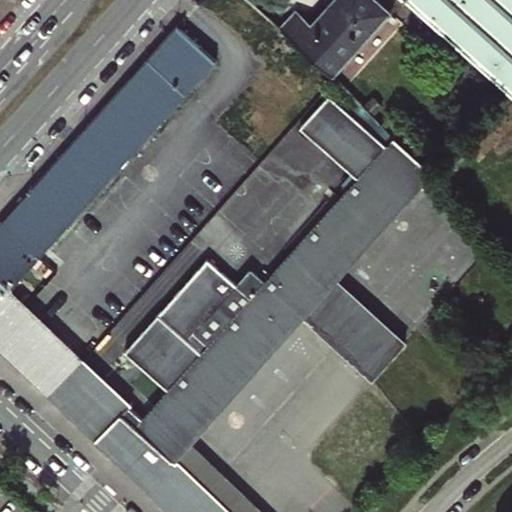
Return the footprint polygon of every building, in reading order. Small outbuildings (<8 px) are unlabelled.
[(283,26),(334,71),(391,8),(381,0),(335,0),(314,24),(298,10),(283,26)] [(511,89),(511,0),(412,0),(510,88),(511,89)] [(0,302),(10,291),(218,58),(178,23),(77,135),(0,220),(0,302)] [(356,176),(384,144),(327,93),(298,125),(356,176)] [(356,176),(262,281),(247,268),(235,282),(207,258),(124,349),(167,388),(141,416),(127,403),(97,435),(113,450),(177,511),(224,511),(172,461),(188,443),(222,403),(299,318),(332,281),(429,172),(411,156),(391,137),(384,144),(356,176)] [(404,344),(332,281),(299,318),(371,382),(404,344)] [(97,435),(127,403),(10,291),(0,302),(0,341),(51,391),(97,435)] [(511,353),(499,369),(511,379),(511,353)] [(224,511),(259,511),(188,443),(172,461),(224,511)]
